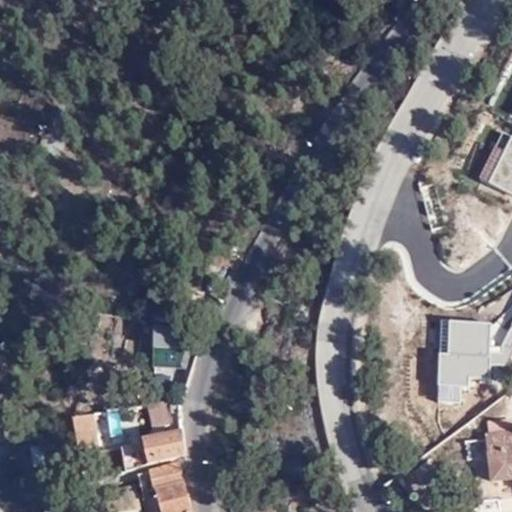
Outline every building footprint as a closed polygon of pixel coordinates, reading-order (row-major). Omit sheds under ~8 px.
[(191,370),(204,330),(155,321),(149,362),(191,370)] [(180,401),(170,403),(172,415),(181,413),(180,401)] [(168,403),(148,406),(151,424),(171,420),(168,403)] [(75,417),(76,425),(96,421),(95,414),(75,417)] [(96,421),(76,425),(79,449),(100,446),(96,421)] [(157,428),(158,439),(166,437),(165,427),(157,428)] [(122,449),(127,473),(136,469),(179,458),(180,438),(180,433),(166,437),(158,439),(122,449)] [(511,434),(488,437),(494,483),(511,480),(511,434)] [(179,464),(152,473),(153,476),(180,466),(179,464)] [(191,511),(180,464),(179,464),(180,466),(187,511),(191,511)] [(153,476),(161,511),(187,511),(180,466),(153,476)] [(132,486),(105,494),(109,511),(143,511),(137,484),(132,486)]
